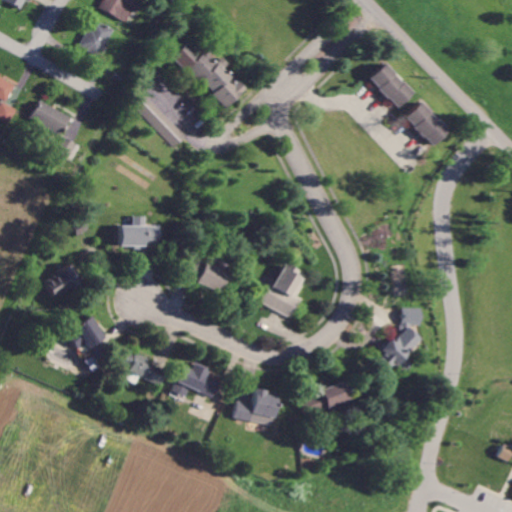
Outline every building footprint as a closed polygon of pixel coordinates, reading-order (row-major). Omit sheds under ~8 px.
[(0,0),(20,9),(23,0),(0,0)] [(130,6),(122,2),(122,0),(100,0),(96,8),(123,21),(130,6)] [(96,55),(108,28),(88,20),(76,46),(96,55)] [(169,55),(220,108),(242,88),(222,67),(225,64),(219,57),(211,64),(198,50),(193,56),(181,43),(169,55)] [(395,108),(410,93),(382,63),(366,78),(395,108)] [(0,98),(5,101),(12,84),(0,77),(0,98)] [(128,103),(174,147),(185,135),(139,91),(128,103)] [(15,108),(0,101),(0,119),(7,124),(15,108)] [(59,133),(67,114),(35,101),(27,120),(59,133)] [(446,131),(417,102),(402,117),(430,146),(446,131)] [(74,143),(59,136),(52,153),(67,159),(74,143)] [(158,226),(143,226),(143,216),(131,216),(131,225),(118,225),(118,245),(158,244),(158,226)] [(217,293),(226,274),(192,257),(183,277),(217,293)] [(292,297),(304,276),(281,263),(259,302),(287,317),(297,300),(292,297)] [(54,298),(81,282),(70,264),(43,280),(54,298)] [(418,308),(399,307),(397,341),(384,341),(383,366),(409,367),(411,325),(418,325),(418,308)] [(101,348),(97,343),(104,338),(89,317),(66,334),(77,349),(83,344),(91,355),(101,348)] [(126,372),(159,384),(165,371),(146,364),(148,358),(133,353),(126,372)] [(181,366),(171,392),(184,397),(187,388),(213,398),(220,380),(205,374),(206,370),(192,364),(190,369),(181,366)] [(302,397),(308,414),(349,399),(342,382),(302,397)] [(272,424),(277,392),(254,389),(252,403),(236,400),(233,418),(272,424)] [(511,445),(511,448),(501,444),(496,457),(506,462),(508,458),(511,459),(511,445)]
